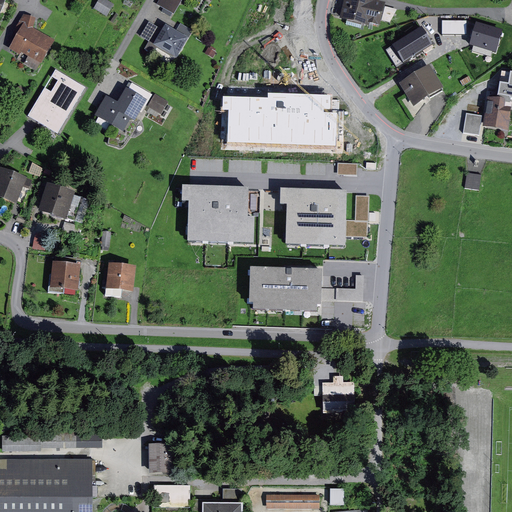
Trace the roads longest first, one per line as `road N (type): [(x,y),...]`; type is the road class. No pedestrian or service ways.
road 1 (residential): [(0,238),(23,253),(16,313),(32,324),(378,343),(399,139)]
road 2 (residential): [(399,139),(330,55),(326,0)]
